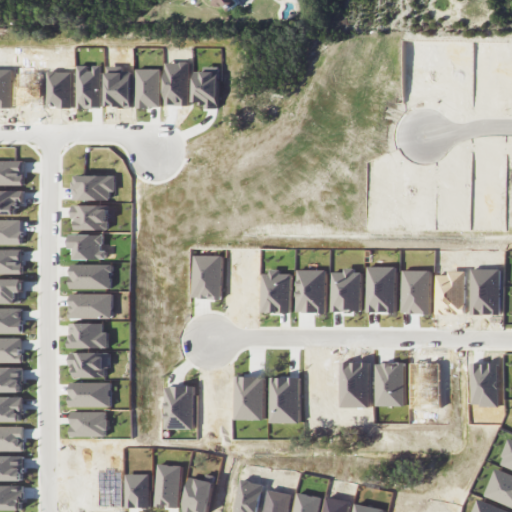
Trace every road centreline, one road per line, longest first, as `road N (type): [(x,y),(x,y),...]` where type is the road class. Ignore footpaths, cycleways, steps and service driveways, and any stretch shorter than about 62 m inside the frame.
road 1 (residential): [(53,133),(56,511)]
road 2 (residential): [(219,344),(511,342)]
road 3 (residential): [(0,134),(138,132),(161,146)]
